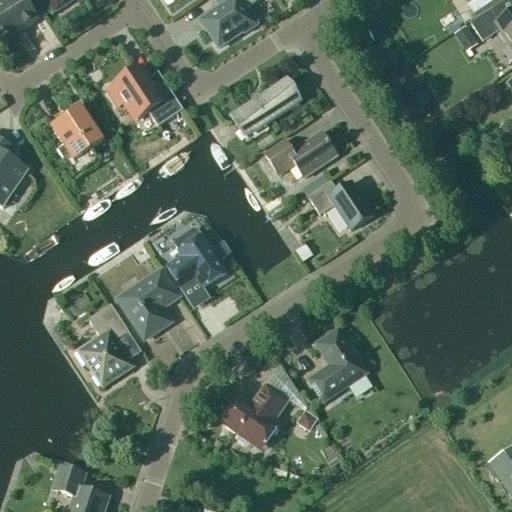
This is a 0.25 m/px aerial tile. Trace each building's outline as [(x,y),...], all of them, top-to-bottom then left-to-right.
[(8,0),(0,5),(0,44),(36,21),(22,0),(8,0)] [(47,0),(56,13),(74,0),(47,0)] [(228,0),(230,2),(199,22),(217,50),(242,34),(243,36),(257,27),(248,13),(246,14),(244,12),(259,2),(258,0),(228,0)] [(475,17),(501,0),(470,0),(466,3),(475,17)] [(46,3),(37,8),(44,19),(53,13),(46,3)] [(511,52),(511,13),(501,21),(493,9),(469,25),(482,43),(498,32),(511,52)] [(477,46),(464,28),(453,36),(466,54),(477,46)] [(157,129),(182,113),(157,74),(143,84),(135,72),(105,91),(117,109),(124,104),(136,122),(147,115),(157,129)] [(252,104),(230,118),(239,132),(241,130),(251,132),(253,135),(300,104),(286,82),(258,100),(257,99),(252,98),(251,103),(252,104)] [(103,143),(80,108),(49,128),(63,148),(56,153),(72,178),(93,164),(94,158),(90,152),(103,143)] [(283,143),(263,156),(278,178),(294,167),(302,180),(336,158),(320,135),(291,154),(283,143)] [(0,154),(5,147),(0,142),(0,210),(1,211),(7,203),(6,202),(26,173),(0,154)] [(349,233),(373,218),(351,184),(336,194),(330,184),(307,199),(319,218),(333,208),(349,233)] [(182,259),(167,269),(180,289),(195,280),(202,290),(225,275),(201,238),(201,239),(196,232),(192,231),(175,243),(174,246),(178,253),(178,254),(182,259)] [(229,255),(222,244),(213,250),(220,261),(229,255)] [(312,257),(304,246),(294,254),(301,264),(312,257)] [(178,299),(161,273),(117,302),(144,342),(169,325),(160,311),(178,299)] [(110,307),(87,322),(100,340),(92,345),(91,344),(76,353),(86,368),(87,367),(102,389),(132,369),(114,343),(127,334),(110,307)] [(349,351),(337,332),(316,346),(330,368),(308,382),(322,404),(366,376),(356,360),(357,356),(353,350),(349,351)] [(267,376),(283,390),(291,381),(275,367),(267,376)] [(250,408),(239,400),(221,426),(259,453),(278,427),(273,424),(288,403),(265,387),(250,408)] [(317,421),(304,412),(295,425),(308,434),(317,421)] [(511,446),(487,464),(511,500),(511,446)] [(103,511),(108,500),(80,491),(84,477),(60,469),(52,492),(73,499),(69,511),(103,511)]
